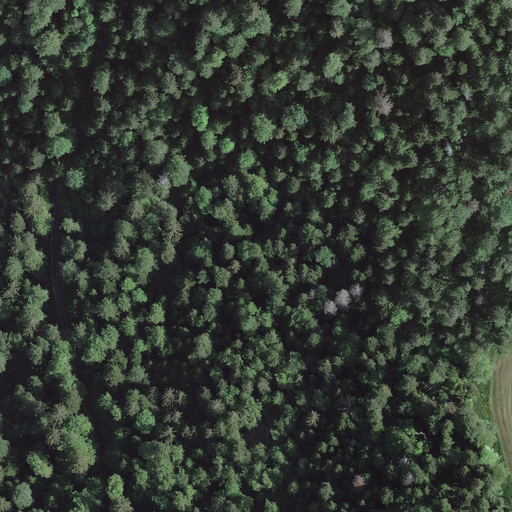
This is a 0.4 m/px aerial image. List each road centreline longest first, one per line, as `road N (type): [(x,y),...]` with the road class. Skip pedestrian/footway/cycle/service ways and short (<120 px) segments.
road 1 (track): [(151,511),(162,462),(128,367),(122,286),(200,127),(247,0)]
road 2 (track): [(102,511),(51,265),(57,191),(97,39),(94,0)]
